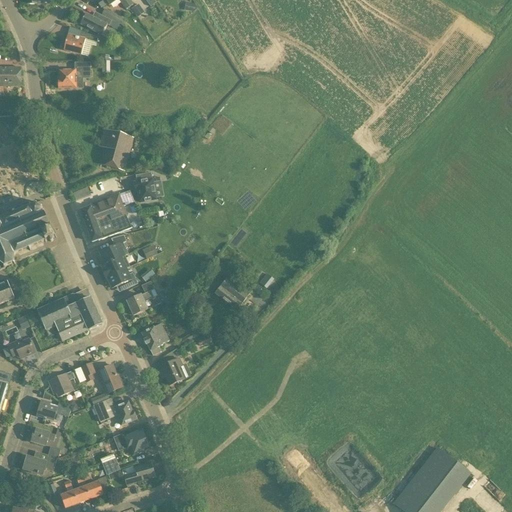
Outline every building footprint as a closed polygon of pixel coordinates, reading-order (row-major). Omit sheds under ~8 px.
[(119,0),(126,10),(130,7),(124,0),(97,0),(96,1),(101,8),(108,3),(109,6),(117,0),(119,0)] [(184,11),(193,12),(198,9),(195,5),(186,3),(184,11)] [(138,5),(132,9),(136,16),(142,11),(138,5)] [(105,10),(102,15),(115,22),(118,17),(105,10)] [(99,15),(97,20),(86,14),(83,19),(82,19),(80,23),(81,23),(81,25),(97,33),(102,36),(107,26),(109,27),(112,22),(99,15)] [(64,51),(82,55),(86,40),(97,43),(98,38),(81,32),(79,38),(68,35),(66,44),(64,43),(62,44),(61,48),(62,49),(64,50),(64,51)] [(57,86),(58,89),(83,88),(83,78),(90,78),(90,64),(75,64),(75,71),(58,71),(59,81),(57,83),(57,86)] [(0,68),(0,87),(21,87),(21,68),(0,68)] [(134,139),(104,131),(100,147),(104,149),(100,165),(125,172),(134,139)] [(156,200),(151,173),(143,175),(144,182),(135,183),(136,191),(138,191),(140,203),(156,200)] [(73,194),(76,201),(81,199),(78,192),(73,194)] [(92,209),(91,207),(80,211),(92,243),(98,241),(132,229),(130,224),(129,224),(126,217),(127,217),(119,195),(104,201),(104,203),(95,207),(92,209)] [(0,304),(5,302),(12,300),(14,299),(7,283),(4,284),(2,280),(0,281),(0,270),(4,268),(5,266),(12,263),(14,265),(15,263),(14,262),(15,255),(28,249),(29,251),(31,251),(31,248),(42,243),(43,242),(46,243),(46,241),(48,240),(49,242),(51,242),(52,242),(53,240),(52,239),(54,238),(56,238),(56,237),(55,236),(51,228),(52,227),(51,226),(50,228),(44,212),(44,211),(43,211),(42,212),(41,213),(41,210),(43,209),(42,207),(37,205),(37,203),(36,203),(35,205),(32,206),(31,204),(30,204),(29,202),(5,212),(4,208),(0,209),(0,304)] [(102,266),(102,267),(128,255),(123,244),(126,242),(124,236),(111,240),(115,247),(100,254),(106,265),(102,266)] [(157,255),(153,246),(143,251),(146,260),(157,255)] [(129,255),(128,255),(102,267),(104,271),(102,271),(105,278),(130,267),(125,257),(129,255)] [(130,268),(130,267),(105,278),(106,279),(107,278),(112,289),(123,284),(126,290),(138,285),(133,274),(128,276),(126,270),(130,268)] [(267,273),(260,283),(267,288),(274,279),(267,273)] [(148,274),(143,278),(146,283),(152,279),(148,274)] [(252,292),(230,275),(215,294),(237,311),(252,292)] [(147,310),(143,303),(157,296),(151,282),(142,287),(145,294),(127,302),(130,309),(129,310),(131,315),(132,314),(133,316),(147,310)] [(83,291),(37,311),(43,324),(31,329),(34,337),(46,332),(48,336),(54,334),(51,328),(55,327),(59,334),(57,335),(60,341),(62,340),(62,342),(88,331),(89,330),(99,326),(101,322),(91,299),(87,300),(83,291)] [(17,321),(21,328),(28,324),(25,317),(17,321)] [(145,340),(144,341),(147,345),(153,357),(172,347),(161,325),(142,334),(145,340)] [(198,337),(195,332),(176,343),(179,348),(198,337)] [(207,333),(199,337),(199,338),(196,339),(200,348),(212,342),(207,333)] [(22,340),(8,346),(12,357),(18,355),(20,360),(35,354),(29,340),(23,343),(22,340)] [(164,374),(170,387),(184,381),(179,369),(183,368),(179,359),(158,369),(161,375),(164,374)] [(92,375),(96,374),(91,364),(74,371),(80,384),(86,381),(87,383),(94,380),(92,375)] [(119,378),(118,379),(112,366),(97,372),(107,395),(123,388),(119,378)] [(6,398),(5,398),(12,376),(0,372),(0,416),(2,410),(5,399),(6,398)] [(58,398),(78,389),(74,379),(75,379),(72,372),(49,382),(54,395),(57,394),(58,398)] [(43,399),(50,401),(52,398),(45,393),(43,399)] [(132,412),(128,402),(115,408),(111,399),(93,406),(100,423),(117,416),(121,426),(137,420),(133,411),(132,412)] [(51,404),(41,402),(37,417),(42,418),(41,419),(44,420),(44,419),(52,421),(56,409),(50,407),(51,404)] [(71,412),(61,405),(58,414),(69,417),(71,412)] [(54,443),(56,436),(35,430),(31,443),(46,447),(47,441),(54,443)] [(123,439),(121,435),(114,438),(119,451),(126,448),(127,450),(130,449),(133,456),(149,450),(141,431),(123,439)] [(50,448),(48,457),(57,459),(58,459),(61,451),(50,448)] [(395,505),(403,511),(440,511),(470,474),(438,449),(395,505)] [(100,460),(106,475),(120,469),(114,455),(100,460)] [(57,459),(48,457),(46,463),(27,458),(23,471),(43,476),(44,471),(54,473),(57,459)] [(132,471),(123,474),(126,487),(138,483),(139,484),(147,481),(147,480),(155,478),(153,471),(153,470),(153,467),(151,466),(151,464),(134,469),(135,473),(133,474),(132,471)] [(72,487),(70,482),(64,484),(66,490),(72,487)] [(99,483),(86,487),(91,500),(103,495),(99,483)] [(59,498),(55,487),(48,489),(52,500),(59,498)] [(91,500),(86,487),(74,492),(78,504),(91,500)] [(65,509),(78,504),(74,492),(60,496),(65,509)]
